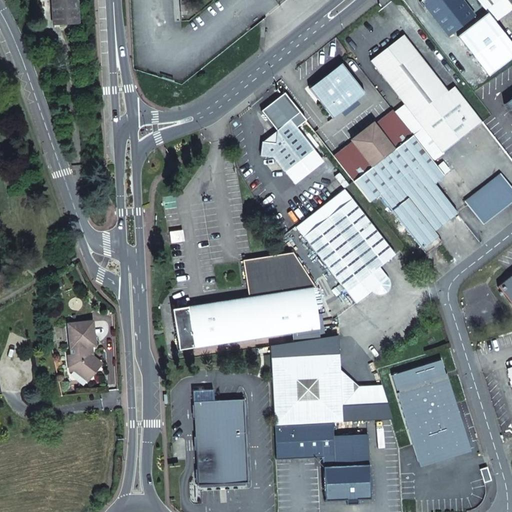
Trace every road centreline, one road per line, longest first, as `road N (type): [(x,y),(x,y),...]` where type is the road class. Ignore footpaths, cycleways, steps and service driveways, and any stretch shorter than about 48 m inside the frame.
road 1 (residential): [(511,233),(455,276),(449,301),(506,479),(507,511)]
road 2 (residential): [(0,10),(83,235),(97,259),(130,267)]
road 3 (secondary): [(130,267),(137,500)]
road 4 (secondary): [(196,116),(349,0)]
road 5 (unknown): [(274,59),(329,125),(370,106)]
road 6 (secondary): [(114,0),(122,122)]
